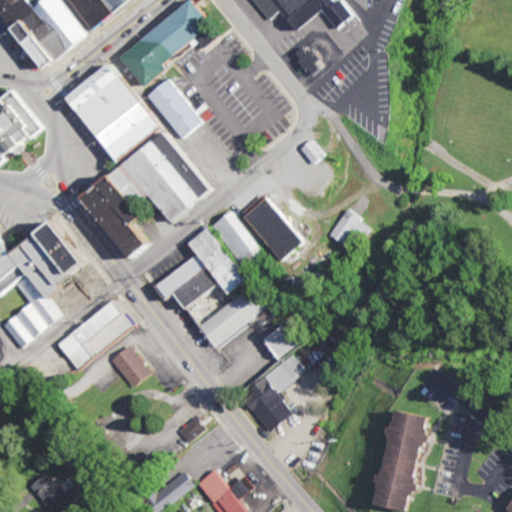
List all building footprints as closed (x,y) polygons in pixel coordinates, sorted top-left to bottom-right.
[(69,0),(53,0),(41,10),(33,0),(0,0),(0,2),(30,41),(34,38),(57,67),(97,36),(69,0)] [(78,0),(100,28),(138,0),(78,0)] [(327,0),(289,31),(265,0),(327,0)] [(196,1),(218,29),(148,85),(121,56),(196,1)] [(322,49),(316,53),(312,47),(302,54),(318,76),(328,69),(323,62),(329,58),(322,49)] [(170,126),(121,63),(79,95),(128,159),(170,126)] [(154,94),(186,140),(209,124),(177,79),(154,94)] [(0,98),(0,165),(44,128),(11,89),(0,98)] [(90,197),(138,263),(164,244),(148,223),(160,214),(148,198),(157,191),(167,206),(166,206),(178,222),(222,190),(178,132),(90,197)] [(307,150),(320,165),(332,154),(319,139),(307,150)] [(294,260),(315,242),(273,193),(252,212),(294,260)] [(370,223),(355,208),(333,233),(348,247),(370,223)] [(165,285),(176,300),(184,294),(195,309),(229,284),(239,296),(262,279),(253,267),(271,253),(240,212),(196,245),(204,255),(165,285)] [(26,254),(0,218),(0,283),(9,295),(21,287),(35,306),(8,325),(26,349),(70,317),(56,299),(105,263),(74,219),(26,254)] [(275,306),(259,285),(210,323),(226,343),(275,306)] [(144,327),(126,300),(66,342),(84,368),(144,327)] [(271,340),(285,359),(307,342),(294,324),(271,340)] [(119,358),(137,389),(158,376),(140,346),(119,358)] [(277,432),(301,414),(285,393),(312,373),(299,356),(248,394),(277,432)] [(421,511),(436,415),(407,410),(404,428),(400,427),(391,483),(389,483),(385,506),(421,511)] [(186,431),(197,444),(215,429),(205,417),(186,431)] [(235,511),(258,511),(224,470),(206,484),(222,503),(226,500),(235,511)] [(74,511),(80,508),(56,473),(39,485),(57,511),(74,511)] [(204,487),(196,473),(169,489),(178,503),(204,487)]
